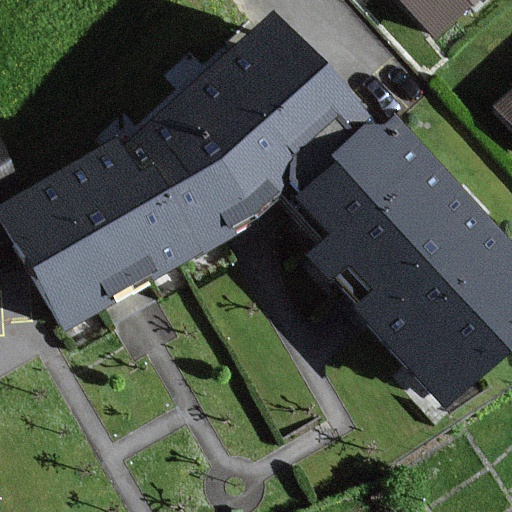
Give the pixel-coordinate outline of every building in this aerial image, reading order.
[(400,0),(431,34),(468,0),(400,0)] [(0,209),(0,219),(59,321),(119,286),(245,211),(262,201),(280,185),(295,200),(369,136),(356,123),(258,24),(109,144),(0,209)] [(511,91),(495,108),(511,126),(511,91)] [(369,136),(295,200),(329,237),(306,256),(358,313),(438,403),(511,337),(511,267),(383,123),(369,136)] [(0,202),(15,194),(0,156),(0,202)]
